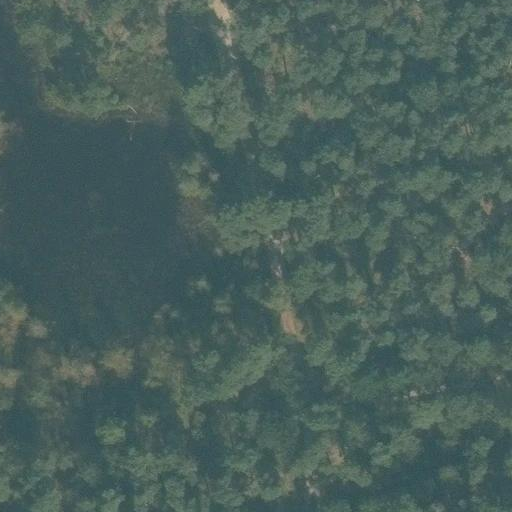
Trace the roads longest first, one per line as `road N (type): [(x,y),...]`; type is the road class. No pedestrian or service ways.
road 1 (track): [(211,0),(303,406),(314,511)]
road 2 (track): [(242,511),(511,464)]
road 3 (track): [(303,406),(511,384)]
